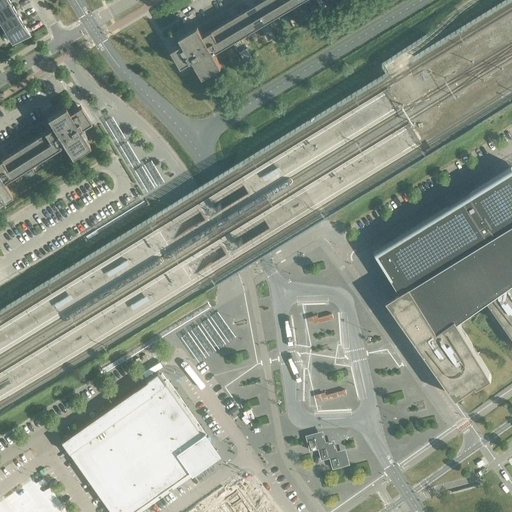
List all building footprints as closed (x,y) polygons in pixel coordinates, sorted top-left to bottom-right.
[(275,15),(265,0),(262,0),(256,4),(266,21),(275,15)] [(284,10),(277,0),(265,0),(275,15),(284,10)] [(292,5),(289,0),(277,0),(284,10),(292,5)] [(0,19),(16,11),(10,1),(0,6),(0,19)] [(266,21),(256,4),(247,9),(257,26),(266,21)] [(257,26),(247,9),(238,14),(248,31),(257,26)] [(21,21),(16,11),(0,19),(0,21),(5,30),(21,21)] [(248,31),(238,14),(230,19),(240,36),(248,31)] [(240,36),(230,19),(221,25),(231,41),(240,36)] [(28,31),(21,21),(5,30),(11,41),(19,36),(20,38),(30,33),(28,31)] [(180,36),(182,40),(183,42),(171,49),(181,66),(191,61),(191,60),(193,59),(201,72),(203,76),(221,65),(214,52),(222,47),(212,30),(204,35),(198,25),(180,36)] [(231,41),(221,25),(212,30),(222,47),(231,41)] [(80,104),(68,112),(65,105),(47,117),(53,126),(44,131),(55,148),(63,143),(69,152),(71,156),(89,145),(79,128),(91,121),(80,104)] [(55,148),(44,131),(36,137),(46,153),(55,148)] [(46,153),(36,137),(27,142),(37,159),(46,153)] [(37,159),(27,142),(18,148),(29,164),(37,159)] [(29,164),(18,148),(10,153),(20,170),(29,164)] [(20,170),(10,153),(1,159),(11,175),(20,170)] [(0,200),(11,194),(9,189),(3,181),(11,175),(1,159),(0,159),(0,200)] [(511,163),(374,248),(376,252),(376,251),(401,292),(405,299),(406,299),(406,298),(406,299),(408,302),(511,238),(511,163)] [(288,236),(319,217),(302,189),(292,196),(283,180),(251,200),(253,203),(254,204),(256,207),(257,209),(259,211),(260,212),(261,214),(263,216),(265,218),(269,222),(270,223),(273,225),(274,227),(278,229),(280,231),(283,233),(288,236)] [(511,238),(408,302),(406,299),(406,298),(406,299),(405,299),(401,292),(388,300),(415,338),(456,396),(475,383),(477,385),(492,376),(456,318),(485,297),(511,334),(511,238)] [(133,511),(185,475),(206,461),(216,454),(178,400),(159,372),(60,441),(110,511),(133,511)] [(312,437),(307,438),(307,440),(310,450),(315,449),(315,448),(318,447),(321,447),(321,446),(318,435),(312,437)] [(332,455),(329,444),(323,446),(321,446),(321,447),(318,447),(322,459),(327,458),(327,457),(330,456),(332,456),(332,455)] [(344,465),(341,453),(335,455),(332,455),(332,456),(330,456),(333,468),(338,467),(338,466),(344,465)] [(252,511),(249,508),(249,507),(248,507),(248,506),(247,505),(244,500),(243,499),(243,500),(243,499),(242,498),(239,493),(238,492),(237,492),(236,492),(236,493),(231,496),(230,496),(230,497),(226,500),(225,500),(220,504),(219,504),(215,508),(214,508),(209,511),(208,511),(252,511)]
